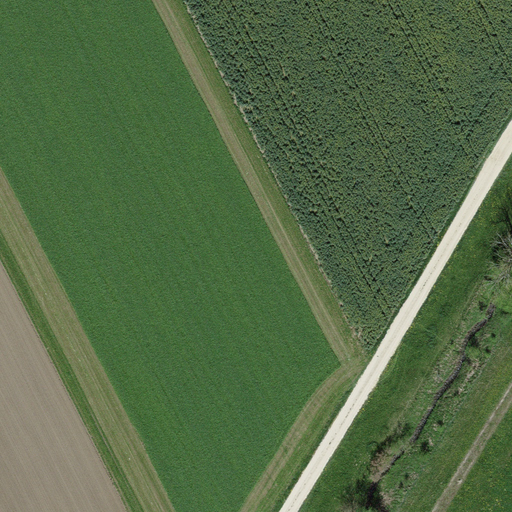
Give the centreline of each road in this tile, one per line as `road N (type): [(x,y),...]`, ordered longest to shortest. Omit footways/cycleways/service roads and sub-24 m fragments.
road 1 (track): [(292,511),(511,144)]
road 2 (track): [(511,389),(436,511)]
